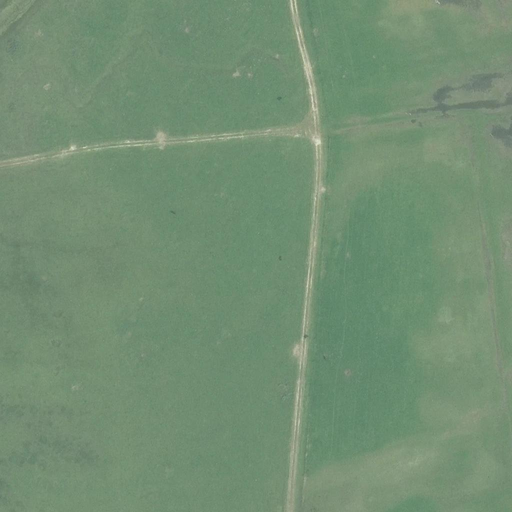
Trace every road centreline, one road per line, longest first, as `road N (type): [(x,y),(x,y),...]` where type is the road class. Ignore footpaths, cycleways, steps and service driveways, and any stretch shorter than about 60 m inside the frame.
road 1 (track): [(291,0),(319,165),(288,511)]
road 2 (track): [(0,164),(102,146),(315,128)]
